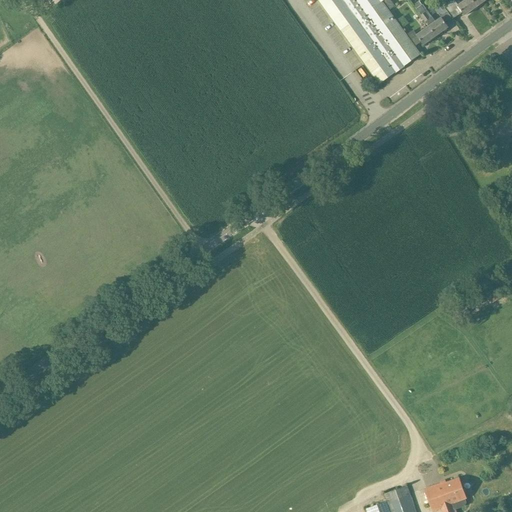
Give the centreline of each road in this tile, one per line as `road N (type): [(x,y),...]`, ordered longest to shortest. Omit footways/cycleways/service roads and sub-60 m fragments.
road 1 (secondary): [(0,396),(511,24)]
road 2 (track): [(202,253),(30,0)]
